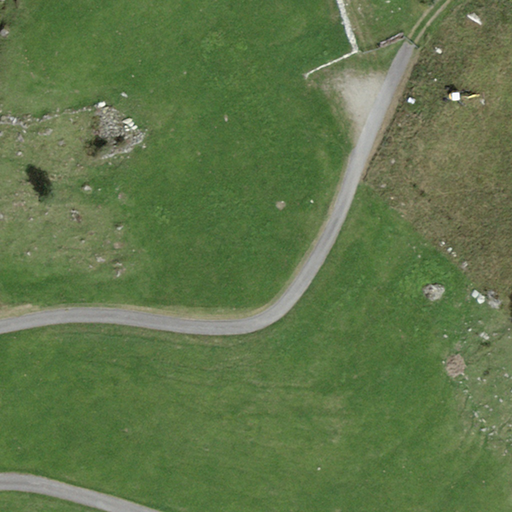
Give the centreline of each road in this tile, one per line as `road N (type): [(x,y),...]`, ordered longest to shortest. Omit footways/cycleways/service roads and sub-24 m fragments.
road 1 (residential): [(0,327),(78,314),(220,329),(264,320),(317,258),(394,77)]
road 2 (residential): [(134,511),(51,487),(0,483)]
